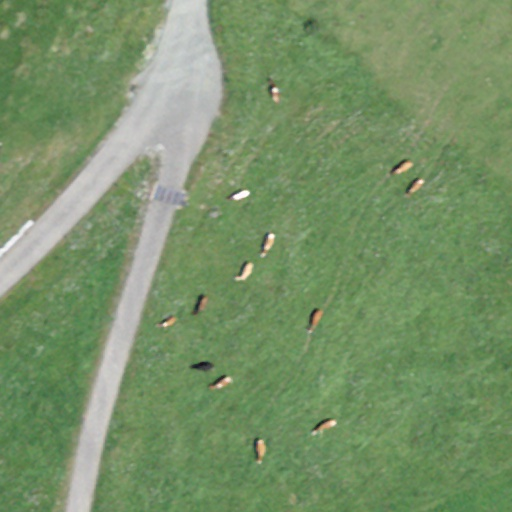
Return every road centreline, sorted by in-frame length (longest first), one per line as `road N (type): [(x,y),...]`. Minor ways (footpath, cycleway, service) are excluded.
road 1 (track): [(174,89),(192,134),(84,511)]
road 2 (unclassified): [(0,269),(161,123),(204,0)]
